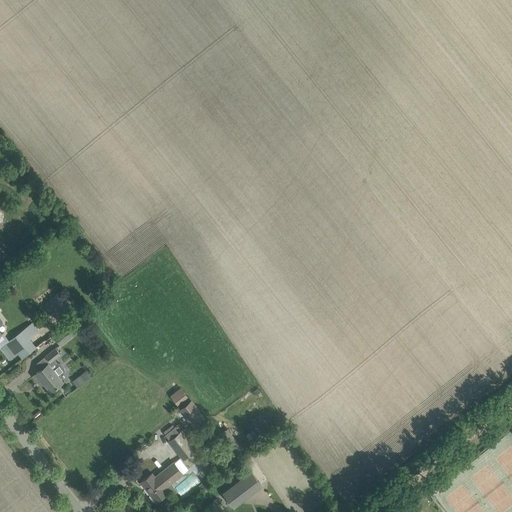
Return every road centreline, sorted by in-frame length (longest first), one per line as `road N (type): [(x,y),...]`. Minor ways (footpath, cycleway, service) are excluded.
road 1 (track): [(370,511),(511,400)]
road 2 (tertiary): [(80,511),(0,407)]
